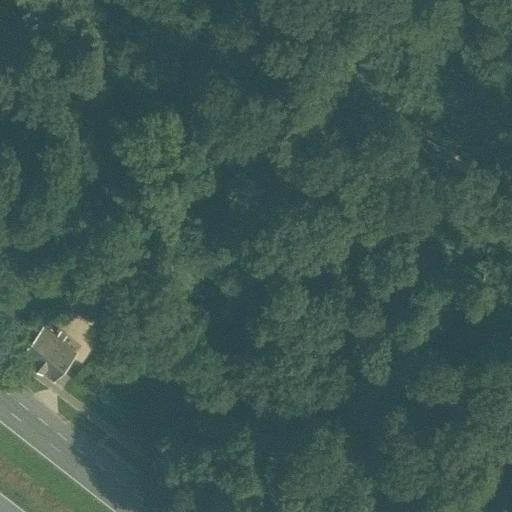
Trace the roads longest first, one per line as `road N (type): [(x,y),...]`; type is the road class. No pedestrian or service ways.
road 1 (track): [(324,33),(240,103),(138,226),(42,286),(0,291)]
road 2 (track): [(511,215),(408,104),(324,33)]
road 3 (primary): [(135,511),(0,404)]
